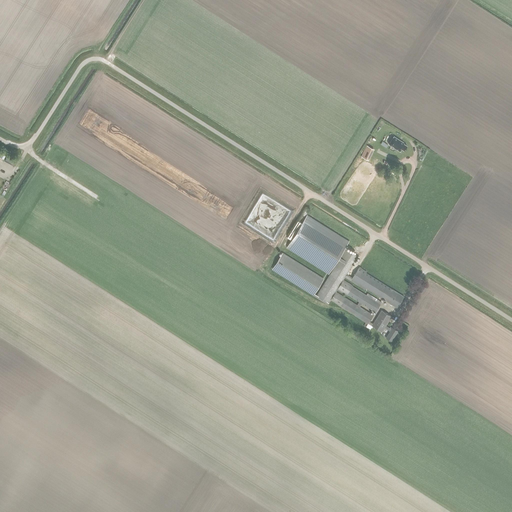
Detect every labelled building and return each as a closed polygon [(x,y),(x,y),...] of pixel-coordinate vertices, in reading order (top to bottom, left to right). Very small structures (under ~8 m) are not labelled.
[(404,150),(407,145),(403,143),(404,142),(394,136),(389,144),(400,151),(401,149),(404,150)] [(374,150),(366,146),(362,157),(369,160),(374,150)] [(307,215),(286,247),(328,274),(349,241),(307,215)] [(381,305),(354,288),(354,287),(345,281),(359,257),(348,250),(318,296),(330,304),(332,301),(383,332),(385,328),(391,332),(386,338),(392,342),(398,331),(393,328),(392,329),(387,325),(392,316),(382,310),(374,324),(370,322),(374,316),(360,307),(363,303),(376,312),(381,305)] [(282,253),(272,269),(313,295),(324,279),(282,253)] [(352,279),(398,308),(404,297),(359,268),(352,279)]
